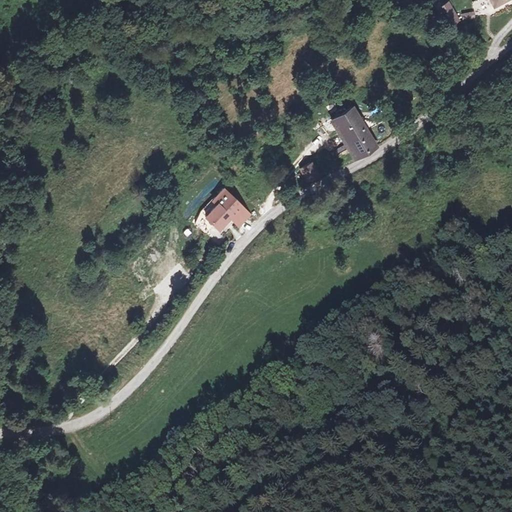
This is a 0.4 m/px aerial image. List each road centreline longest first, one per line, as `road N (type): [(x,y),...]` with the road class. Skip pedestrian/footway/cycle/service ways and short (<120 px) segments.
road 1 (unclassified): [(511,41),(399,142),(265,221),(154,361),(96,416),(75,426),(0,432)]
road 2 (track): [(179,0),(100,8),(25,43),(49,0)]
